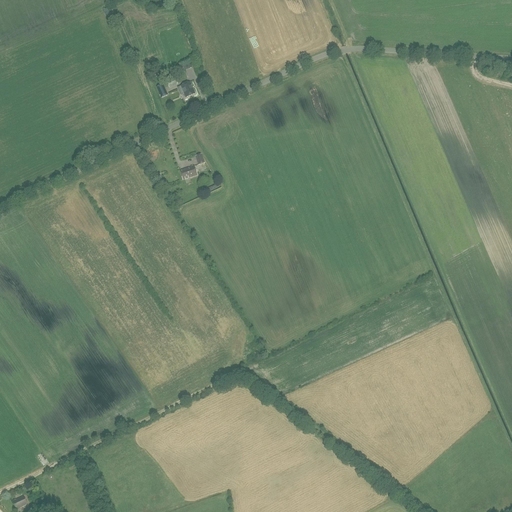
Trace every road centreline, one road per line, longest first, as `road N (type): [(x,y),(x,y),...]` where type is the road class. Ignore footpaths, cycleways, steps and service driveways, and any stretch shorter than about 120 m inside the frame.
road 1 (unclassified): [(0,207),(329,53),(511,58)]
road 2 (track): [(423,511),(239,375),(0,492)]
